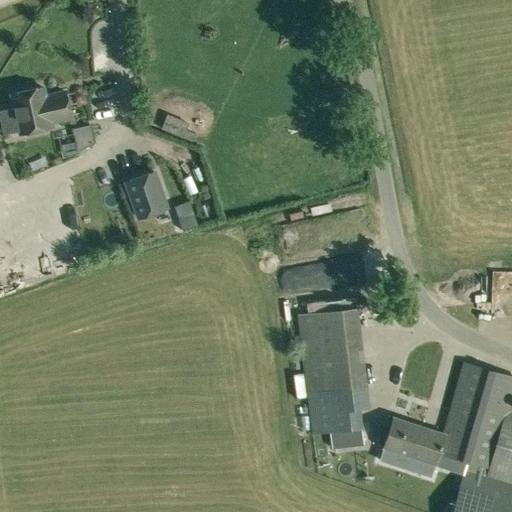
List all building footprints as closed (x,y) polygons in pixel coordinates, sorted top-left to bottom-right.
[(12,92),(21,135),(57,127),(56,124),(76,119),(69,88),(49,92),(47,84),(12,92)] [(167,210),(153,171),(123,181),(137,221),(167,210)] [(357,307),(296,314),(305,394),(366,386),(357,307)] [(443,433),(445,433),(439,453),(488,467),(486,476),(511,483),(511,410),(509,409),(511,397),(511,373),(463,360),(443,433)] [(435,463),(439,453),(445,433),(443,433),(393,416),(383,446),(411,455),(410,459),(421,462),(422,459),(435,463)] [(511,511),(511,483),(486,476),(475,511),(511,511)]
